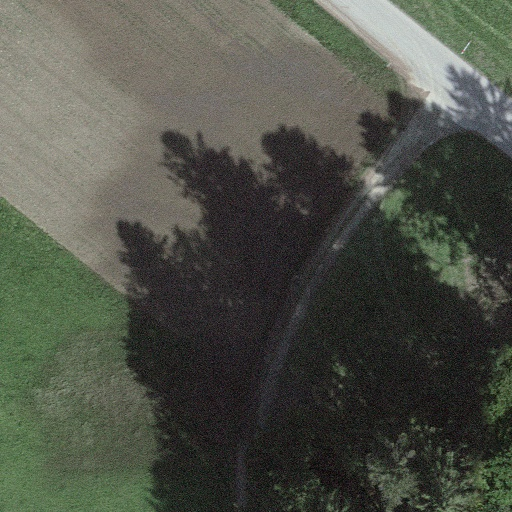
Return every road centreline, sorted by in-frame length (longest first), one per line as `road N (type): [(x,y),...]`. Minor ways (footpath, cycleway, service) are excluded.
road 1 (track): [(253,511),(259,417),(284,332),(331,241),(455,84)]
road 2 (tertiary): [(350,0),(511,129)]
